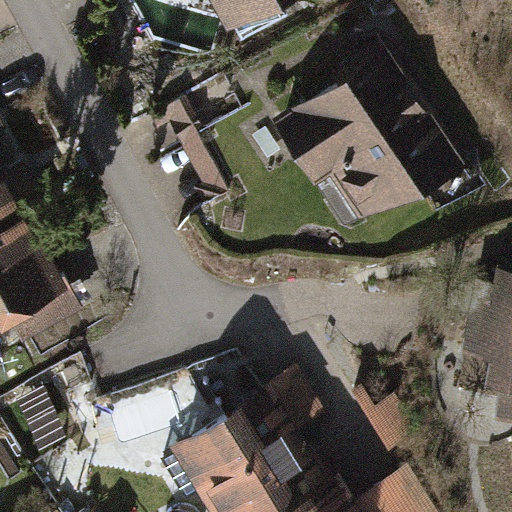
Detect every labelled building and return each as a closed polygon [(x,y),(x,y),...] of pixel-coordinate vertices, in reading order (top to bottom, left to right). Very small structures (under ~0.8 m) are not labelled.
[(282,0),(211,0),(228,30),(282,0)] [(460,154),(383,36),(264,113),(310,185),(333,170),(363,217),(460,154)] [(0,107),(0,327),(72,289),(0,157),(0,135),(12,129),(0,107)] [(511,265),(474,261),(454,396),(500,403),(497,434),(511,437),(511,265)] [(269,380),(172,440),(217,511),(450,511),(415,454),(357,490),(338,460),(325,468),(269,380)]
